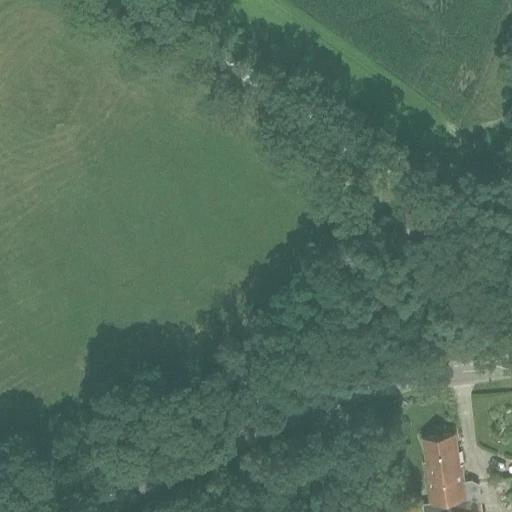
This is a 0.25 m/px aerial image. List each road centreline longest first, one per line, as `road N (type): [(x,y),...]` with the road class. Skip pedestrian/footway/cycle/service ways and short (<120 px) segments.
road 1 (tertiary): [(99,511),(291,413),(395,382),(511,366)]
road 2 (track): [(348,393),(339,486),(328,511)]
